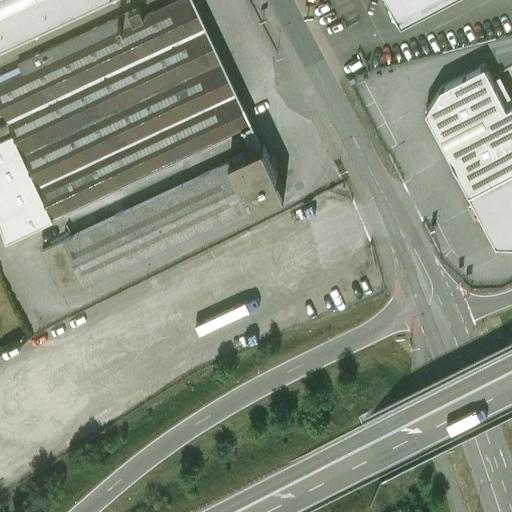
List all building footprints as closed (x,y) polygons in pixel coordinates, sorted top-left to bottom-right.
[(140,8),(19,65),(23,74),(0,84),(0,103),(16,137),(53,219),(54,219),(254,125),(195,0),(180,0),(144,17),(140,8)] [(0,0),(0,47),(100,0),(0,0)] [(393,0),(404,20),(441,0),(393,0)] [(485,64),(441,87),(426,111),(469,194),(511,171),(511,103),(507,106),(485,64)] [(53,219),(16,137),(0,144),(0,161),(32,230),(55,219),(54,219),(53,219)] [(232,162),(64,241),(84,284),(85,284),(252,205),(252,206),(285,191),(263,143),(230,159),(232,162)] [(511,173),(471,195),(501,252),(511,252),(511,173)] [(64,241),(43,251),(63,294),(84,284),(64,241)]
